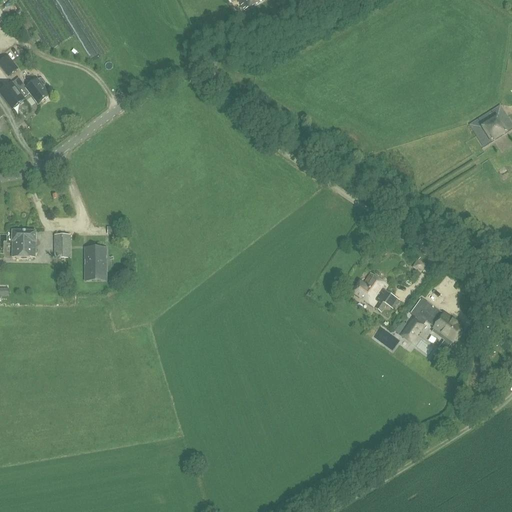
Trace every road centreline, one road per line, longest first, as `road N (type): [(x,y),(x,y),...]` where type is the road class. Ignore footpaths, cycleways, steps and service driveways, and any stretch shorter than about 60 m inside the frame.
road 1 (residential): [(382,220),(242,122),(204,61)]
road 2 (tertiary): [(0,179),(40,164),(146,90),(204,61)]
road 3 (residential): [(511,299),(382,220)]
road 4 (tertiary): [(204,61),(321,0)]
